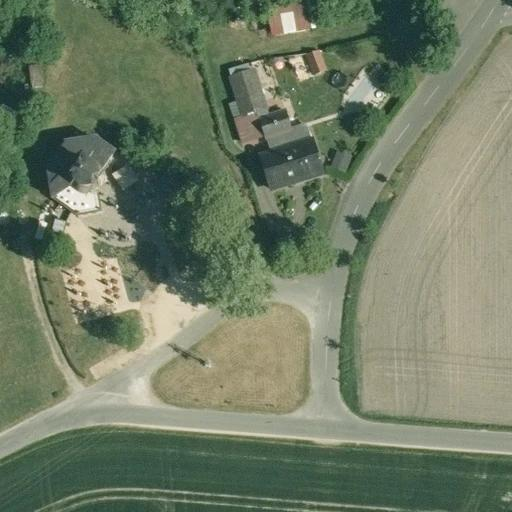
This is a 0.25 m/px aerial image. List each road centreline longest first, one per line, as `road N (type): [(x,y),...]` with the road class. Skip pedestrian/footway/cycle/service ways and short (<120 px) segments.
road 1 (unclassified): [(331,299),(360,208),(510,0)]
road 2 (unclassified): [(65,426),(220,314),(273,295),(331,299)]
road 3 (unclassified): [(65,426),(329,432)]
road 4 (unclassified): [(511,445),(329,432)]
road 5 (unclassified): [(329,432),(331,299)]
